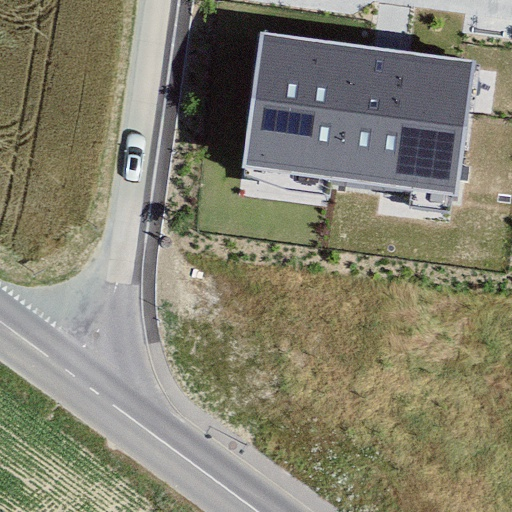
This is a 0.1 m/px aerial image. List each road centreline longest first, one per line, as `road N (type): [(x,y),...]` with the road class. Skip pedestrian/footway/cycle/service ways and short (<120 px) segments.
road 1 (residential): [(161,0),(97,399)]
road 2 (tertiary): [(249,511),(97,399)]
road 3 (tertiary): [(97,399),(0,327)]
